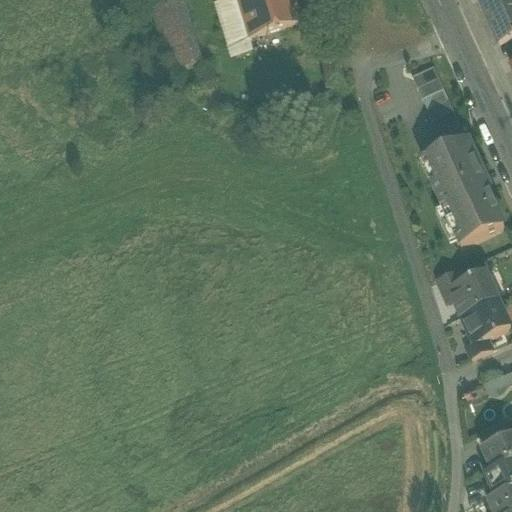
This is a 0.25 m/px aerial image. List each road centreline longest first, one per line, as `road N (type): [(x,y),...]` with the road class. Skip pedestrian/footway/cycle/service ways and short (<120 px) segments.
road 1 (residential): [(451,385),(358,81),(366,67),(455,40)]
road 2 (secondary): [(511,165),(455,40)]
road 3 (residential): [(449,511),(451,385)]
